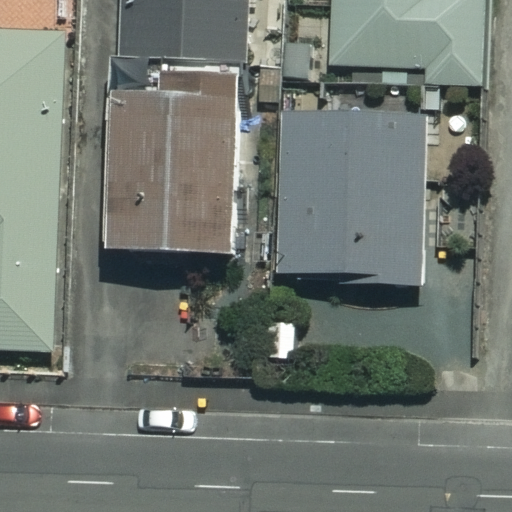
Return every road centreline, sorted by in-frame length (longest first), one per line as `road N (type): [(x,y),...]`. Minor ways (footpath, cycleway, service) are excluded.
road 1 (residential): [(287,488),(0,478)]
road 2 (residential): [(511,495),(287,488)]
